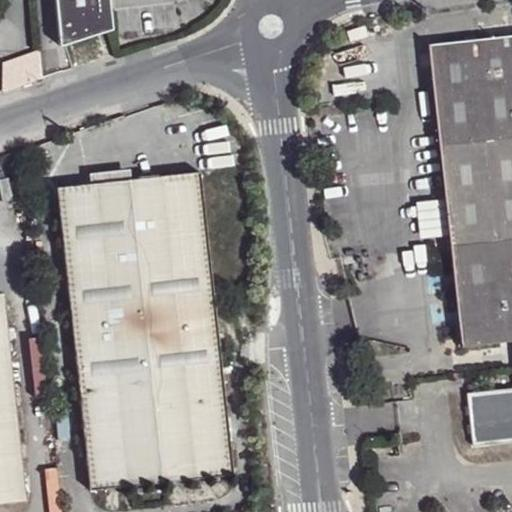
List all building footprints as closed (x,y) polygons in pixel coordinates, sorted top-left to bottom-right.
[(54,0),(59,46),(66,43),(108,30),(112,29),(108,0),(54,0)] [(511,35),(429,45),(463,347),(511,341),(511,389),(467,394),(474,445),(511,441),(511,35)] [(39,49),(2,62),(3,92),(42,78),(39,49)] [(129,169),(89,173),(90,185),(130,180),(129,169)] [(57,188),(89,490),(232,474),(199,173),(130,180),(90,185),(57,188)] [(0,293),(0,502),(26,500),(3,293),(0,293)]
